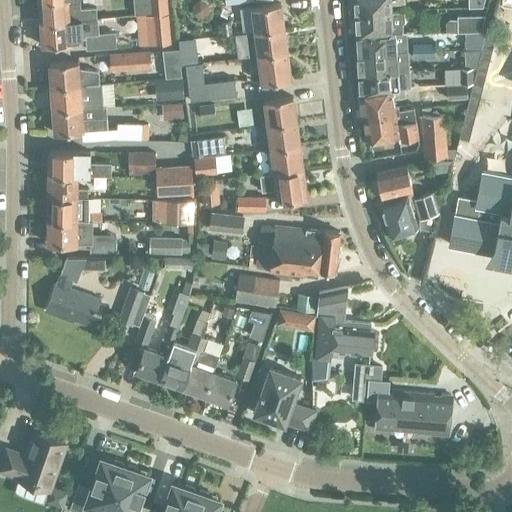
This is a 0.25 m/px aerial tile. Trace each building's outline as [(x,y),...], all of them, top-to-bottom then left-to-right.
[(38,0),(40,22),(81,19),(96,18),(95,7),(80,8),(79,0),(38,0)] [(148,0),(150,15),(168,14),(167,0),(148,0)] [(351,0),(353,16),(391,14),(390,4),(404,3),(403,0),(351,0)] [(255,32),(282,28),(279,4),(251,8),(255,32)] [(402,33),(405,33),(404,13),(391,14),(353,16),(354,35),(394,33),(402,33)] [(170,44),(168,14),(150,15),(154,45),(170,44)] [(465,32),(481,32),(485,15),(456,15),(456,19),(458,33),(465,32)] [(41,33),(41,45),(70,43),(69,41),(78,40),(78,38),(86,38),(86,36),(97,35),(96,18),(81,19),(40,22),(40,24),(38,24),(37,26),(37,32),(39,33),(41,33)] [(223,36),(233,35),(231,22),(222,23),(223,36)] [(258,56),(286,53),(282,28),(255,32),(258,56)] [(481,48),(485,32),(481,32),(465,32),(466,49),(481,48)] [(486,32),(465,113),(475,116),(496,35),(486,32)] [(356,55),(406,52),(406,43),(405,33),(402,33),(394,33),(354,35),(356,55)] [(87,51),(118,49),(117,34),(97,35),(86,36),(86,38),(87,51)] [(180,41),(181,53),(192,52),(190,39),(180,41)] [(472,67),(476,67),(481,48),(466,49),(464,49),(465,68),(472,67)] [(178,50),(162,51),(164,64),(179,62),(178,50)] [(111,71),(152,68),(151,52),(110,54),(111,71)] [(357,74),(407,71),(406,52),(356,55),(357,74)] [(286,53),(258,56),(262,84),(289,80),(286,53)] [(51,87),(91,84),(101,84),(100,71),(78,68),(77,61),(49,63),(51,87)] [(199,82),(197,64),(185,65),(189,100),(236,94),(234,78),(199,82)] [(462,84),(473,83),(472,67),(465,68),(461,68),(462,84)] [(359,95),(403,89),(403,88),(408,88),(407,71),(357,74),(359,95)] [(154,100),(182,99),(180,78),(152,80),(154,100)] [(150,79),(123,79),(123,94),(149,95),(150,79)] [(51,87),(53,109),(92,107),(91,84),(51,87)] [(465,84),(460,85),(447,85),(447,100),(466,98),(465,84)] [(393,107),(397,106),(393,106),(391,99),(404,97),(403,89),(359,95),(363,118),(394,112),(393,107)] [(268,126),(295,122),(292,97),(264,101),(268,126)] [(154,125),(181,123),(180,101),(153,102),(154,125)] [(53,109),(54,132),(106,128),(105,106),(92,107),(53,109)] [(201,117),(216,116),(216,106),(201,107),(201,117)] [(394,112),(363,118),(366,141),(396,137),(397,140),(417,137),(413,109),(412,108),(397,110),(397,106),(393,107),(394,112)] [(223,122),(250,120),(250,109),(222,110),(223,122)] [(425,159),(446,158),(444,115),(423,116),(425,159)] [(271,150),(299,147),(295,122),(268,126),(271,150)] [(150,123),(141,124),(142,139),(150,139),(150,123)] [(118,125),(118,139),(141,139),(140,125),(118,125)] [(223,137),(201,140),(201,144),(203,157),(225,154),(223,137)] [(194,160),(203,159),(203,157),(201,144),(193,145),(194,160)] [(274,174),(302,169),(299,147),(271,150),(274,174)] [(48,174),(77,175),(112,175),(112,165),(77,165),(77,151),(49,150),(48,174)] [(144,153),(144,176),(154,176),(154,153),(144,153)] [(203,159),(194,160),(193,160),(195,175),(217,173),(215,157),(203,159)] [(453,159),(432,162),(433,173),(450,171),(453,159)] [(174,168),(175,193),(193,192),(192,167),(174,168)] [(381,200),(384,199),(405,194),(412,192),(406,167),(375,174),(381,200)] [(156,169),(156,176),(157,194),(175,193),(174,168),(156,169)] [(302,169),(274,174),(260,175),(262,192),(276,190),(278,201),(306,197),(302,169)] [(448,246),(511,257),(511,174),(481,169),(476,199),(458,196),(448,246)] [(77,188),(77,175),(48,174),(48,197),(77,198),(88,198),(88,188),(77,188)] [(420,217),(437,212),(431,193),(414,198),(420,217)] [(266,211),(267,197),(238,196),(237,210),(266,211)] [(47,219),(76,220),(88,220),(88,210),(76,210),(77,198),(48,197),(47,219)] [(390,234),(414,226),(406,197),(380,205),(390,234)] [(190,223),(190,200),(167,200),(166,223),(190,223)] [(88,211),(88,220),(92,220),(101,221),(102,212),(88,211)] [(437,212),(420,217),(420,230),(432,233),(437,212)] [(243,232),(245,217),(211,213),(209,228),(243,232)] [(88,220),(76,220),(47,219),(47,243),(92,244),(92,232),(92,220),(88,220)] [(331,253),(337,253),(339,232),(320,230),(274,226),(273,227),(260,226),(258,246),(259,247),(300,251),(301,247),(316,248),(315,249),(320,249),(320,248),(331,250),(331,253)] [(181,238),(150,238),(150,253),(181,254),(181,238)] [(208,253),(208,244),(196,243),(196,252),(208,253)] [(258,246),(256,269),(317,275),(318,272),(335,274),(337,253),(331,253),(331,250),(320,248),(320,249),(315,249),(316,248),(301,247),(300,251),(271,248),(259,247),(258,246)] [(105,271),(105,259),(66,258),(57,282),(56,282),(45,309),(67,318),(68,316),(95,326),(100,312),(101,313),(102,311),(96,309),(100,298),(69,287),(72,280),(77,282),(82,270),(105,271)] [(165,259),(165,267),(192,268),(193,259),(165,259)] [(155,269),(145,267),(138,286),(148,289),(155,269)] [(239,274),(236,301),(276,307),(280,279),(239,274)] [(187,279),(182,292),(189,295),(194,280),(187,279)] [(138,324),(149,294),(130,287),(119,317),(138,324)] [(314,312),(316,297),(299,294),(297,309),(314,312)] [(315,322),(316,314),(280,309),(277,316),(315,322)] [(173,313),(169,325),(176,328),(181,316),(173,313)] [(370,353),(373,330),(370,330),(370,323),(334,319),(335,316),(320,314),(315,358),(330,360),(331,349),(370,353)] [(147,344),(156,320),(144,316),(135,339),(147,344)] [(248,380),(268,324),(256,320),(236,375),(248,380)] [(160,379),(174,339),(178,329),(168,325),(163,338),(160,337),(155,350),(145,346),(136,370),(160,379)] [(182,387),(201,336),(191,332),(186,344),(174,339),(160,379),(182,387)] [(204,396),(213,372),(219,355),(206,349),(210,339),(201,336),(182,387),(204,396)] [(270,366),(253,413),(284,424),(285,421),(308,429),(313,410),(291,402),(296,390),(294,390),(299,377),(270,366)] [(213,372),(204,396),(227,404),(236,380),(213,372)] [(369,378),(367,400),(378,401),(376,429),(393,430),(394,428),(415,430),(414,432),(448,435),(451,395),(441,394),(441,398),(434,397),(435,394),(389,390),(390,379),(369,378)] [(50,489),(66,443),(34,432),(26,455),(7,448),(0,467),(0,469),(18,476),(18,477),(50,489)] [(116,511),(133,464),(110,455),(101,484),(88,479),(78,508),(86,511),(94,511),(97,505),(116,511)] [(152,471),(133,464),(116,511),(149,511),(153,502),(143,498),(152,471)] [(167,507),(153,502),(149,511),(191,511),(200,487),(177,478),(167,507)] [(220,511),(225,498),(200,487),(191,511),(220,511)]
